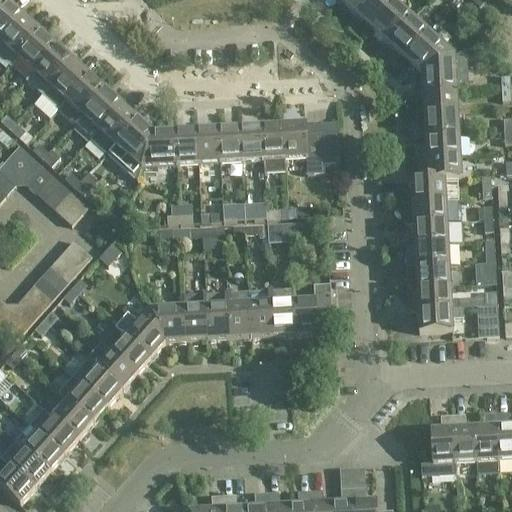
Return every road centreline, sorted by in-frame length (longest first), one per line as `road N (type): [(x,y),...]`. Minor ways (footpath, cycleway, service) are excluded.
road 1 (residential): [(370,388),(351,100),(337,93)]
road 2 (residential): [(120,511),(167,467),(313,454),(370,388)]
road 3 (residential): [(337,93),(281,34),(173,42),(142,14),(81,19)]
road 4 (residential): [(337,93),(163,99),(81,19)]
road 5 (residential): [(370,388),(511,378)]
